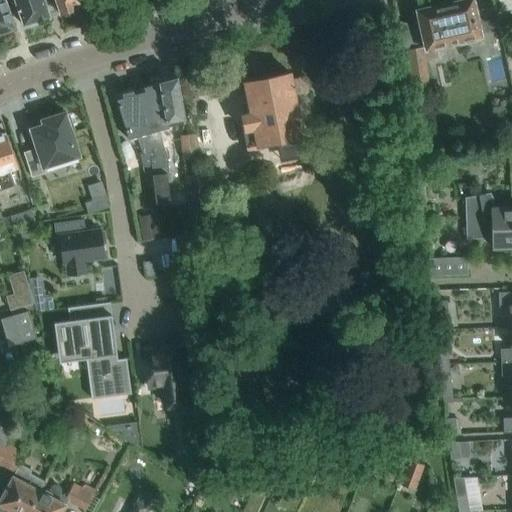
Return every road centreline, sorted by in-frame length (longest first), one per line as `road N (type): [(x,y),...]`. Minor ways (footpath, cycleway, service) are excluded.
road 1 (residential): [(81,60),(114,166),(140,334)]
road 2 (residential): [(81,60),(283,0)]
